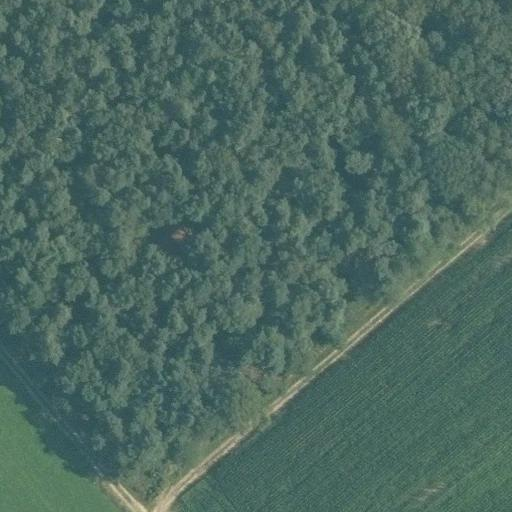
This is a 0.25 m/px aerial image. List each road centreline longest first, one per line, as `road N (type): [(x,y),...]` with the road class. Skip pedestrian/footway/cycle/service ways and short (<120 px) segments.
road 1 (track): [(147,511),(511,205)]
road 2 (track): [(0,347),(137,506)]
